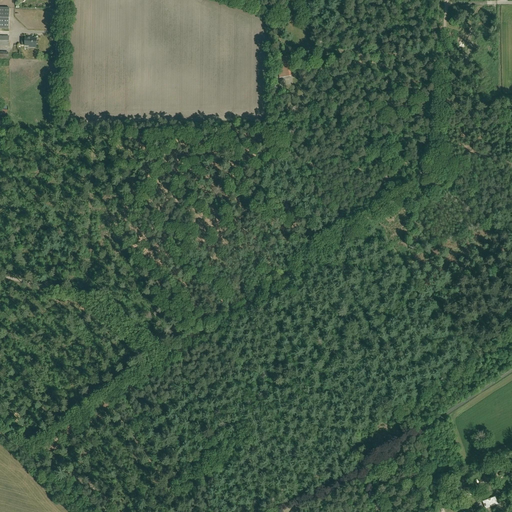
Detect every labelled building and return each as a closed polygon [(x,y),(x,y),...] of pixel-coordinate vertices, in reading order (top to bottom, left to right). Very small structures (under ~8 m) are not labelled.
[(10,8),(0,7),(0,28),(9,29),(10,8)] [(0,45),(9,46),(9,36),(0,35),(0,45)] [(37,47),(37,38),(33,38),(33,37),(26,37),(26,38),(22,38),(22,45),(31,45),(31,47),(37,47)] [(288,77),(289,77),(287,57),(276,58),(278,78),(281,77),(281,79),(288,78),(288,77)] [(481,475),(477,479),(482,483),(486,479),(481,475)] [(474,485),(472,481),(463,485),(462,482),(459,483),(462,491),(474,485)] [(495,497),(482,501),(485,509),(498,504),(495,497)]
